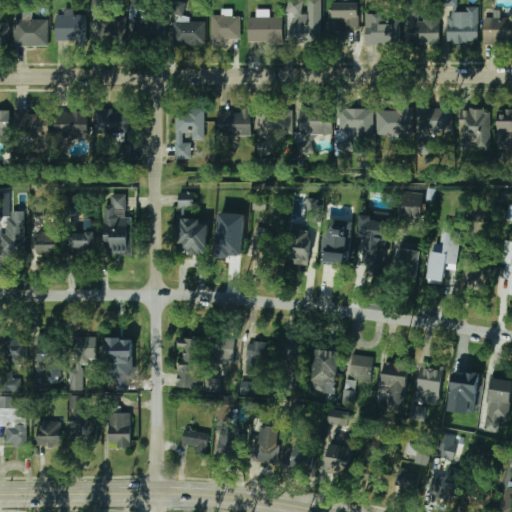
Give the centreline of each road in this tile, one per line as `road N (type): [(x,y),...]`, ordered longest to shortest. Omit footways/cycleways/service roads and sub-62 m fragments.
road 1 (residential): [(511,333),(173,294),(0,294)]
road 2 (residential): [(511,74),(0,76)]
road 3 (residential): [(154,511),(158,76)]
road 4 (secondary): [(0,494),(212,497),(324,511)]
